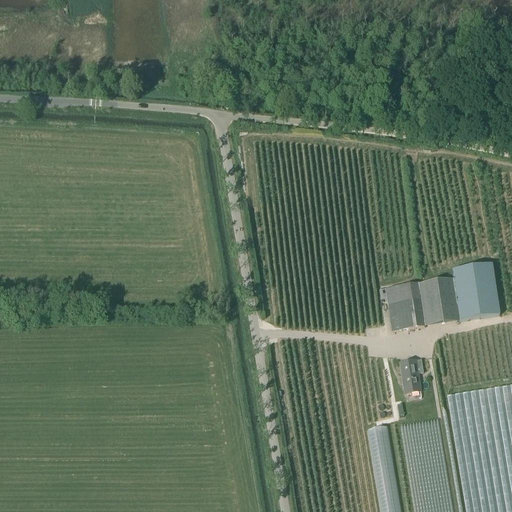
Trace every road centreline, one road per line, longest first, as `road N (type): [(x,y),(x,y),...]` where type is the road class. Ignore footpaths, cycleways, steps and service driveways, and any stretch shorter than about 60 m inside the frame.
road 1 (unclassified): [(284,511),(219,114)]
road 2 (unclassified): [(219,114),(511,154)]
road 3 (unclassified): [(219,114),(0,99)]
